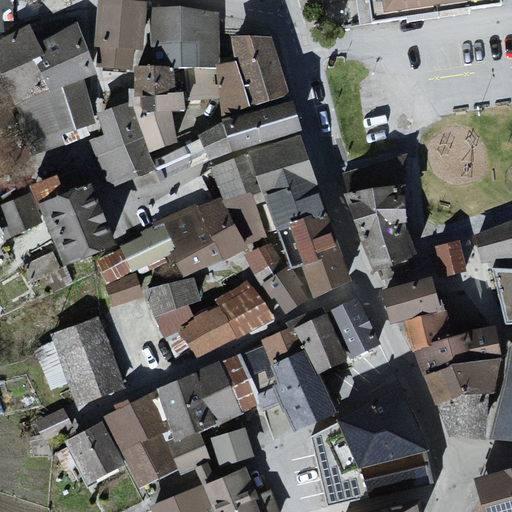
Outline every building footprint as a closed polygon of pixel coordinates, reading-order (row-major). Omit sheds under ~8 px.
[(366,0),(371,33),(502,16),(500,0),(366,0)] [(151,6),(103,3),(97,65),(147,68),(151,6)] [(217,16),(153,14),(149,72),(217,72),(220,72),(217,16)] [(92,128),(85,89),(95,85),(78,28),(37,49),(29,33),(0,47),(0,81),(3,89),(13,110),(20,127),(32,153),(92,128)] [(220,72),(217,72),(223,114),(253,113),(288,101),(270,47),(231,46),(234,70),(220,72)] [(136,74),(137,100),(166,100),(166,74),(136,74)] [(3,89),(0,90),(0,137),(20,127),(13,110),(3,89)] [(136,122),(151,158),(178,150),(173,119),(184,116),(183,99),(169,100),(166,100),(137,100),(136,122)] [(291,109),(224,125),(226,130),(202,138),(213,162),(232,155),(297,135),(291,109)] [(104,142),(89,148),(111,194),(155,173),(141,148),(125,110),(97,119),(104,142)] [(300,143),(248,158),(274,233),(288,230),(328,220),(300,143)] [(208,163),(200,144),(153,167),(162,184),(208,163)] [(406,160),(346,177),(348,209),(375,278),(416,263),(406,234),(403,192),(406,160)] [(211,173),(144,207),(155,234),(164,230),(221,204),(211,173)] [(89,191),(39,212),(64,273),(116,251),(89,191)] [(7,197),(0,201),(0,247),(11,241),(29,232),(7,197)] [(221,204),(164,230),(176,255),(171,257),(184,282),(247,253),(221,204)] [(328,220),(288,230),(313,303),(352,287),(328,220)] [(511,226),(474,238),(482,269),(511,262),(511,226)] [(176,255),(164,230),(155,234),(121,250),(122,253),(132,277),(171,257),(176,255)] [(460,244),(435,249),(442,279),(467,274),(460,244)] [(257,252),(236,263),(250,284),(256,293),(260,290),(275,280),(257,252)] [(122,253),(97,264),(108,288),(132,277),(122,253)] [(511,272),(492,271),(505,329),(511,329),(511,348),(491,445),(511,447),(511,272)] [(275,280),(260,290),(281,320),(308,302),(288,272),(275,280)] [(136,280),(107,294),(113,314),(145,303),(136,280)] [(196,281),(148,294),(155,322),(188,310),(200,306),(196,281)] [(433,282),(382,295),(391,329),(404,325),(442,315),(433,282)] [(221,310),(243,341),(275,319),(256,293),(250,284),(216,303),(221,310)] [(357,303),(328,318),(349,361),(379,346),(357,303)] [(188,310),(155,322),(175,340),(195,321),(188,310)] [(195,321),(175,340),(198,361),(243,341),(221,310),(195,321)] [(442,315),(404,325),(413,356),(454,342),(446,313),(442,315)] [(328,318),(293,334),(305,357),(316,380),(352,367),(349,361),(328,318)] [(101,322),(52,340),(77,410),(126,392),(101,322)] [(466,336),(467,338),(475,366),(503,363),(495,333),(466,336)] [(293,334),(262,346),(273,372),(276,370),(305,357),(293,334)] [(454,342),(413,356),(424,381),(475,366),(467,338),(454,342)] [(240,357),(219,366),(239,416),(259,406),(240,357)] [(295,437),(335,420),(316,380),(305,357),(276,370),(279,388),(275,390),(295,437)] [(494,399),(503,363),(475,366),(424,381),(436,412),(464,402),(491,399),(494,399)] [(219,366),(154,396),(171,449),(200,437),(241,420),(239,416),(219,366)] [(400,395),(338,426),(360,473),(363,472),(418,458),(427,456),(400,395)] [(154,396),(105,424),(127,467),(140,494),(177,475),(171,449),(154,396)] [(464,402),(436,412),(450,445),(488,446),(491,399),(464,402)] [(66,405),(36,417),(42,433),(72,421),(66,405)] [(105,424),(66,449),(86,493),(127,467),(105,424)] [(246,433),(212,443),(221,471),(254,461),(246,433)] [(200,437),(171,449),(177,475),(180,479),(213,465),(200,437)] [(363,472),(368,496),(423,491),(418,458),(363,472)] [(241,475),(203,491),(212,511),(278,511),(271,496),(257,502),(241,475)] [(511,511),(511,475),(476,485),(483,511),(511,511)] [(212,511),(203,491),(152,511),(212,511)]
